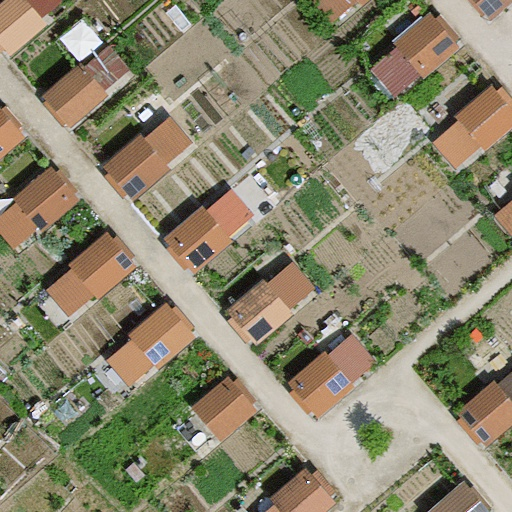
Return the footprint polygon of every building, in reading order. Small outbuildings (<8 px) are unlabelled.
[(0,24),(15,48),(80,8),(74,0),(11,0),(0,7),(0,24)] [(338,0),(349,13),(366,0),(338,0)] [(414,92),(471,32),(441,4),(384,63),(414,92)] [(82,124),(144,69),(117,39),(55,94),(82,124)] [(445,133),(471,164),(511,129),(511,80),(510,78),(445,133)] [(0,103),(0,158),(36,124),(9,95),(0,103)] [(141,192),(208,139),(183,108),(116,160),(141,192)] [(71,162),(1,208),(23,242),(93,196),(71,162)] [(246,182),(177,231),(201,263),(269,213),(246,182)] [(87,314),(148,254),(119,224),(58,284),(87,314)] [(295,266),(243,305),(264,332),(316,293),(295,266)] [(143,329),(167,359),(208,326),(184,296),(143,329)] [(325,407),(390,361),(366,327),(301,373),(325,407)] [(326,511),(347,495),(322,465),(266,511),(326,511)]
